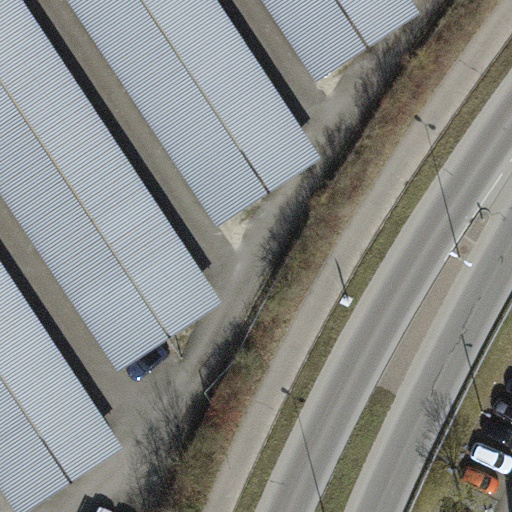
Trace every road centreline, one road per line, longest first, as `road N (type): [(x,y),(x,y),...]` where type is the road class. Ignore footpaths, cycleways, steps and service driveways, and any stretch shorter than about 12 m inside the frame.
road 1 (secondary): [(511,130),(459,185),(336,404),(293,511)]
road 2 (secondary): [(380,511),(511,247)]
